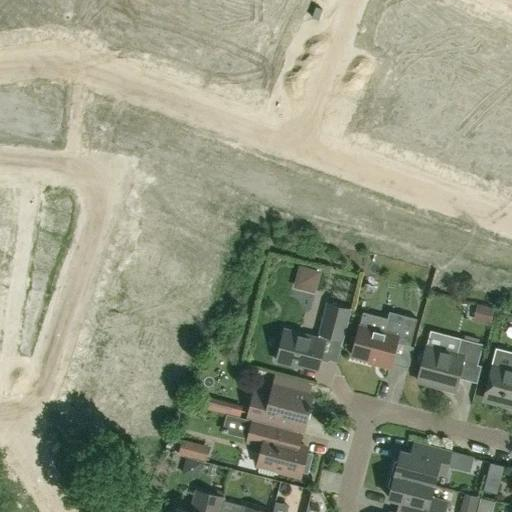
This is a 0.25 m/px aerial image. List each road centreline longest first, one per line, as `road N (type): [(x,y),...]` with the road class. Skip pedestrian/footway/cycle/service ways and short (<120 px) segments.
road 1 (unknown): [(511,225),(87,71),(52,64),(0,69)]
road 2 (unknown): [(66,511),(14,416),(38,389),(97,202),(66,167),(0,159)]
road 3 (residential): [(350,511),(372,418),(393,415),(511,446)]
road 4 (unknown): [(300,145),(353,0)]
